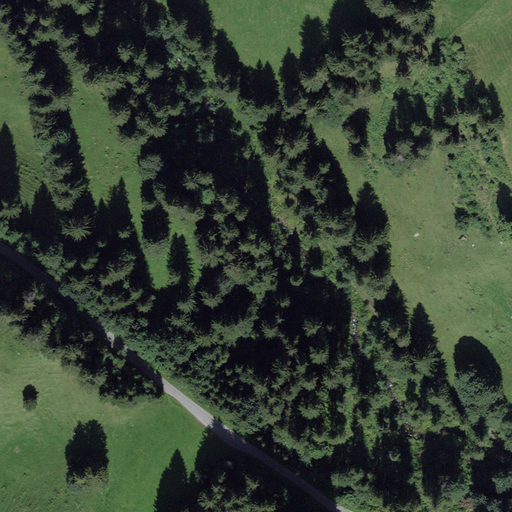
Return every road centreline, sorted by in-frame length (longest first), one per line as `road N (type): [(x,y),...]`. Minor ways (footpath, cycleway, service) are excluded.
road 1 (track): [(154,0),(416,359),(511,452)]
road 2 (unclassified): [(341,511),(192,409),(0,249)]
